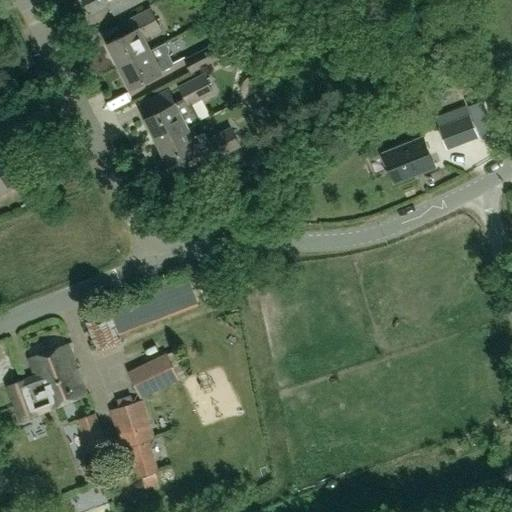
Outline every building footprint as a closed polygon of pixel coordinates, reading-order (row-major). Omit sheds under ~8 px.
[(83,0),(91,13),(112,2),(118,13),(142,0),(83,0)] [(152,49),(146,37),(160,30),(150,9),(125,22),(130,32),(107,44),(118,66),(152,49)] [(243,45),(237,34),(223,41),(229,52),(243,45)] [(165,42),(152,49),(118,66),(127,85),(130,90),(164,72),(163,71),(174,65),(168,55),(169,50),(165,42)] [(191,73),(220,58),(213,44),(184,59),(191,73)] [(220,57),(220,58),(225,67),(235,62),(230,52),(220,57)] [(156,113),(145,119),(157,143),(187,127),(198,122),(189,103),(212,92),(203,75),(179,87),(185,98),(178,101),(171,87),(149,99),(156,113)] [(252,103),(259,105),(266,102),(260,91),(254,94),(249,97),(252,103)] [(477,135),(470,117),(451,124),(458,143),(477,135)] [(187,127),(157,143),(169,167),(209,147),(215,158),(239,145),(231,129),(208,140),(204,132),(193,138),(187,127)] [(394,182),(434,166),(423,138),(383,154),(394,182)] [(0,155),(0,193),(20,183),(4,153),(0,155)] [(109,310),(86,319),(95,344),(117,335),(115,330),(162,312),(164,318),(197,305),(186,277),(153,289),(108,306),(109,310)] [(37,411),(48,407),(48,409),(86,394),(69,349),(73,347),(72,343),(29,359),(37,379),(27,383),(26,380),(8,386),(21,420),(39,414),(37,411)] [(168,353),(130,372),(141,396),(180,378),(168,353)] [(155,438),(144,399),(110,409),(122,449),(129,447),(138,478),(142,476),(144,483),(156,480),(154,471),(158,470),(149,440),(155,438)] [(107,447),(95,414),(78,420),(90,453),(107,447)] [(106,493),(94,498),(90,487),(80,492),(89,511),(101,511),(112,507),(106,493)]
